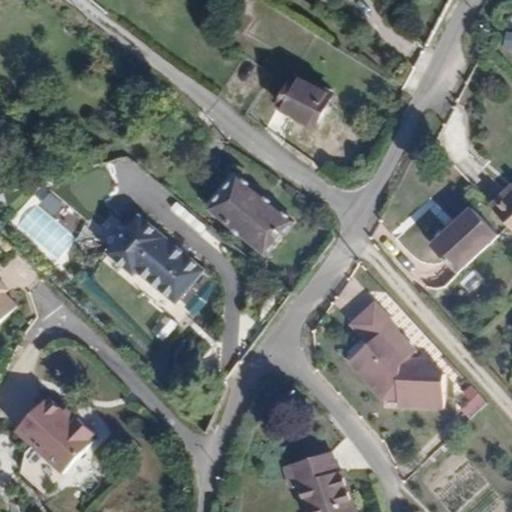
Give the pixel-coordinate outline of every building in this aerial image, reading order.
[(511,33),(506,32),(503,49),(511,50),(511,33)] [(330,88),(297,68),(280,98),(312,117),(330,88)] [(294,210),(239,168),(212,203),(266,245),(294,210)] [(511,198),(507,194),(495,205),(511,224),(511,198)] [(176,297),(203,264),(139,212),(108,249),(133,269),(137,265),(176,297)] [(112,243),(126,223),(109,213),(96,233),(112,243)] [(465,213),(429,248),(454,275),(491,239),(465,213)] [(454,275),(429,248),(426,251),(452,278),(454,275)] [(0,291),(0,317),(3,320),(15,306),(0,291)] [(367,352),(353,365),(377,392),(393,392),(393,402),(437,404),(438,374),(426,359),(401,357),(401,341),(396,335),(398,332),(389,323),(390,320),(368,296),(346,317),(362,335),(358,341),(367,352)] [(454,404),(469,420),(487,403),(473,386),(454,404)] [(28,472),(33,478),(85,424),(81,420),(77,423),(53,401),(23,433),(38,446),(32,453),(28,472)] [(85,424),(33,478),(50,493),(96,442),(93,438),(97,434),(85,424)] [(266,511),(322,511),(298,472),(294,474),(282,457),(241,482),(253,499),(257,497),(266,511)]
